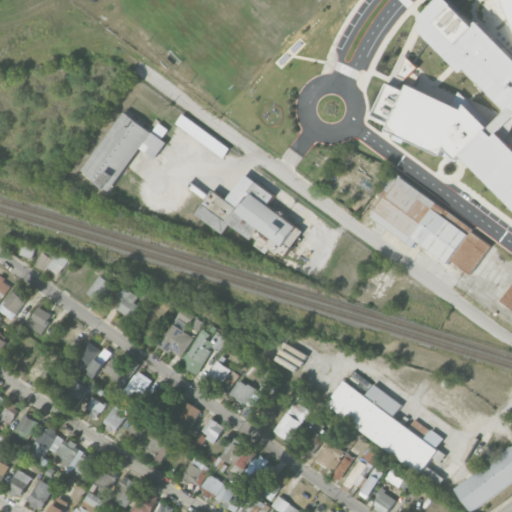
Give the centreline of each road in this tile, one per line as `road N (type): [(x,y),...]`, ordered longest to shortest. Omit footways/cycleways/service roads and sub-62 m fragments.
road 1 (residential): [(511,340),(136,67)]
road 2 (residential): [(364,511),(0,256)]
road 3 (residential): [(206,511),(0,373)]
